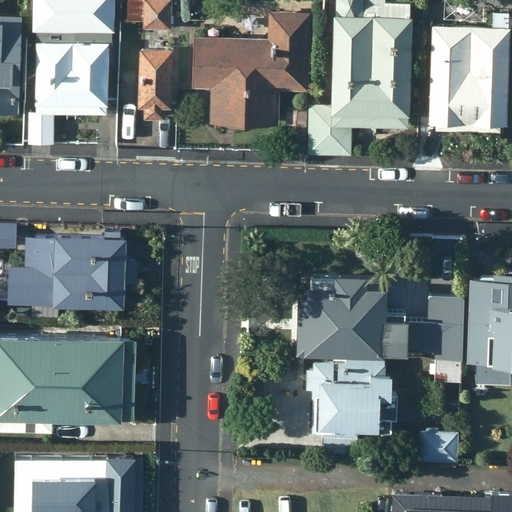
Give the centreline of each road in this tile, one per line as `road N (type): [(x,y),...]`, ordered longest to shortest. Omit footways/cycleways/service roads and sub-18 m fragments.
road 1 (residential): [(205,186),(193,511)]
road 2 (residential): [(205,186),(511,195)]
road 3 (residential): [(0,179),(205,186)]
